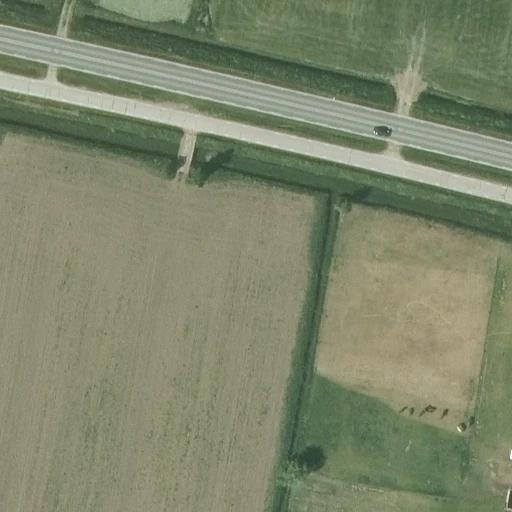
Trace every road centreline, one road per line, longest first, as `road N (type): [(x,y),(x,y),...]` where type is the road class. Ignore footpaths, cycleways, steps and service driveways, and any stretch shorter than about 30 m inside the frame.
road 1 (secondary): [(394,131),(0,42)]
road 2 (unclassified): [(389,168),(0,82)]
road 3 (unclassified): [(511,197),(389,168)]
road 4 (secondary): [(511,159),(394,131)]
